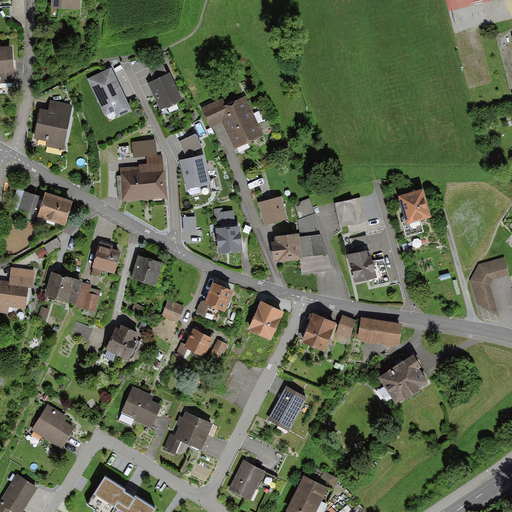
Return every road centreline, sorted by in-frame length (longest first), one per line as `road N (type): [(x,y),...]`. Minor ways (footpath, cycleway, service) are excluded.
road 1 (residential): [(306,298),(206,500),(100,438),(50,511)]
road 2 (residential): [(12,156),(201,263),(306,298)]
road 3 (residential): [(306,298),(511,336)]
road 4 (residential): [(12,156),(28,96),(30,0)]
